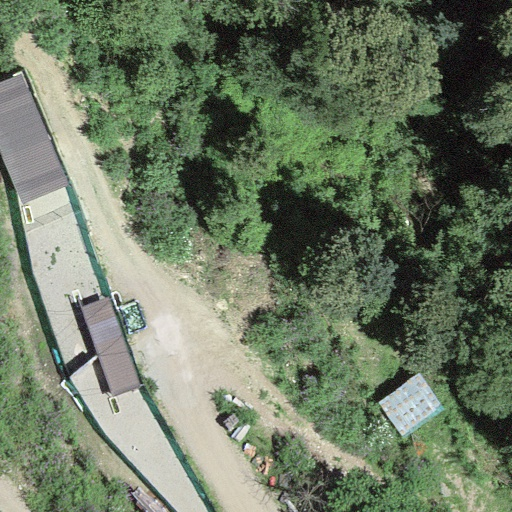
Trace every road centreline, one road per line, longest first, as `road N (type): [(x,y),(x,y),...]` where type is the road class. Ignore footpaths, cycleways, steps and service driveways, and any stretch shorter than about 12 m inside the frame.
road 1 (track): [(244,511),(35,55)]
road 2 (track): [(174,371),(227,374),(401,511)]
